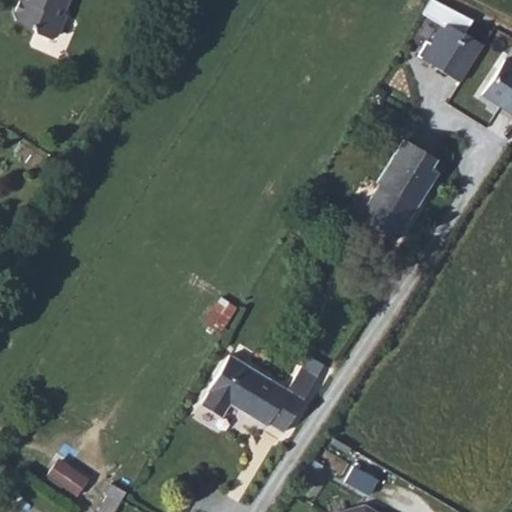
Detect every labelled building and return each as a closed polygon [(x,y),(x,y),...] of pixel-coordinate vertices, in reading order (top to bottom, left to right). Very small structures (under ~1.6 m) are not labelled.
[(63,8),(66,0),(17,0),(13,11),(15,17),(32,25),(34,29),(49,36),(54,34),(64,13),(63,8)] [(472,25),(435,0),(431,0),(406,37),(446,64),(472,25)] [(511,60),(499,55),(480,95),(511,110),(511,60)] [(436,152),(405,133),(377,176),(380,178),(360,210),(395,232),(435,170),(428,165),(436,152)] [(219,408),(227,396),(261,418),(263,416),(278,426),(312,374),(296,363),(282,385),(226,348),(205,381),(207,383),(199,395),(219,408)] [(83,476),(57,460),(49,473),(75,489),(83,476)] [(371,491),(378,476),(353,464),(347,479),(371,491)] [(112,507),(128,481),(113,472),(97,499),(112,507)]
